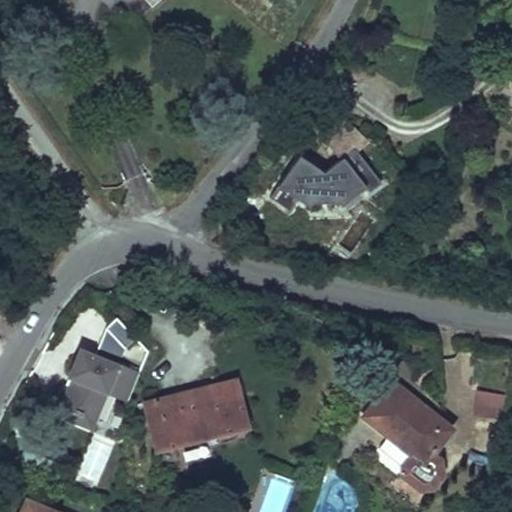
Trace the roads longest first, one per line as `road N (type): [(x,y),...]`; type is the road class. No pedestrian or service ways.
road 1 (tertiary): [(167,248),(511,325)]
road 2 (residential): [(167,248),(347,0)]
road 3 (tertiary): [(108,242),(0,83)]
road 4 (tertiary): [(0,389),(46,307),(108,242)]
